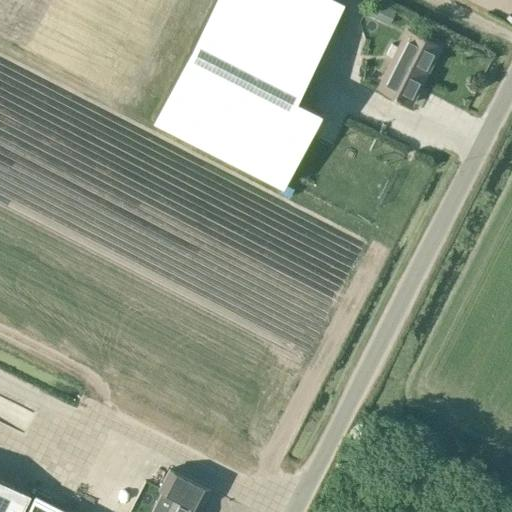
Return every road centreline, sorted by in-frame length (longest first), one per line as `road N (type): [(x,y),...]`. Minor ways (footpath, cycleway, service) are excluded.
road 1 (unclassified): [(292,511),(511,84)]
road 2 (track): [(254,488),(370,256)]
road 3 (track): [(0,43),(111,98),(166,0)]
road 4 (track): [(96,408),(103,390),(95,379),(0,328)]
